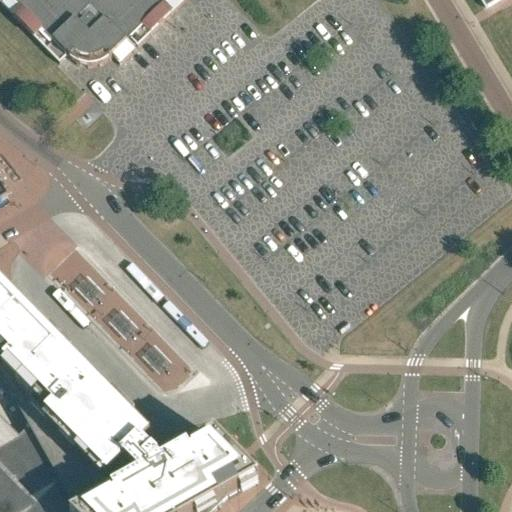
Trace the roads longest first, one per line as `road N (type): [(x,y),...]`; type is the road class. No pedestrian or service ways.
road 1 (residential): [(264,373),(84,185)]
road 2 (residential): [(121,156),(219,51),(207,0)]
road 3 (tertiary): [(490,286),(421,350),(406,421)]
road 4 (tertiary): [(511,122),(439,0)]
road 5 (tertiary): [(468,420),(475,322),(490,286)]
